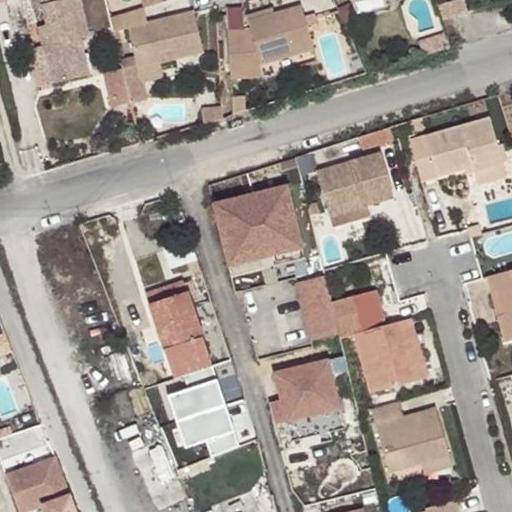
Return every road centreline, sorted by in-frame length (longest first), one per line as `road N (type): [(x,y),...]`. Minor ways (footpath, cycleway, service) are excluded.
road 1 (residential): [(179,162),(292,511)]
road 2 (residential): [(179,162),(511,60)]
road 3 (residential): [(127,511),(10,211)]
road 4 (residential): [(438,269),(508,511)]
road 5 (residential): [(0,301),(87,511)]
road 6 (residential): [(24,207),(179,162)]
